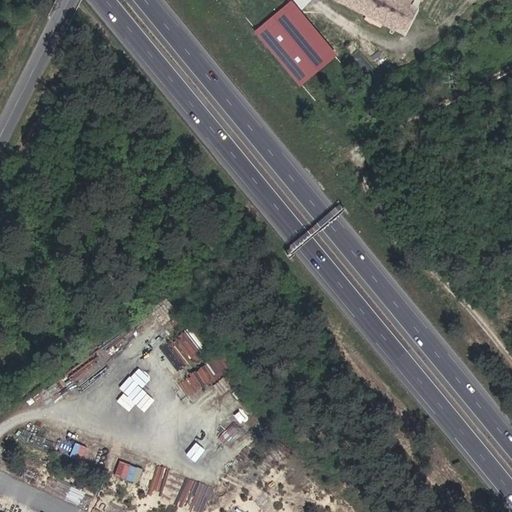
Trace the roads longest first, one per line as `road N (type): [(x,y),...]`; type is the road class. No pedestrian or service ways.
road 1 (motorway): [(108,0),(511,490)]
road 2 (motorway): [(511,447),(145,0)]
road 3 (unknown): [(0,400),(214,241)]
road 4 (unclassified): [(72,0),(0,140)]
road 5 (unclassified): [(397,137),(511,70)]
